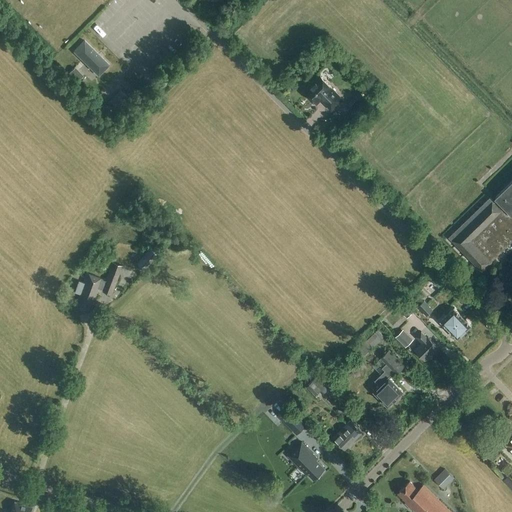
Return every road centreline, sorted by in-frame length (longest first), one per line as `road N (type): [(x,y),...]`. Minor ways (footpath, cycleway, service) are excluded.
road 1 (unclassified): [(511,340),(178,0)]
road 2 (unclassified): [(511,342),(336,511)]
